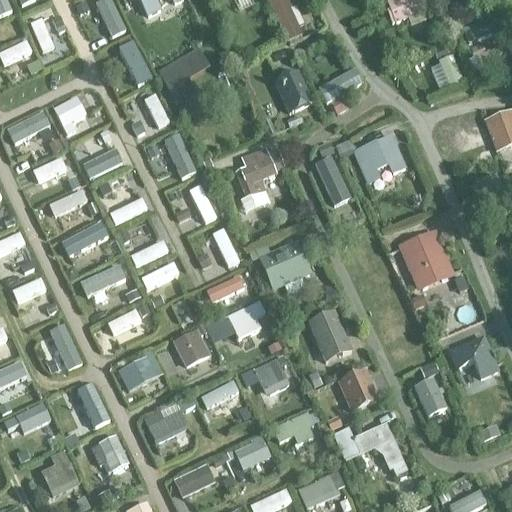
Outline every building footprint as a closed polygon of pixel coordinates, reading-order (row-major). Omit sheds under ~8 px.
[(4,0),(0,0),(0,21),(12,17),(4,0)] [(181,0),(137,0),(147,20),(159,15),(155,5),(164,0),(170,0),(174,8),(183,3),(181,0)] [(276,0),(268,4),(288,46),(303,39),(298,30),(304,27),(296,9),(303,6),(300,0),(276,0)] [(400,0),(387,6),(390,13),(386,14),(392,27),(395,26),(396,28),(408,22),(412,31),(426,25),(422,17),(427,15),(420,0),(400,0)] [(490,0),(465,0),(468,5),(470,4),(474,14),(487,8),(486,6),(492,4),(490,0)] [(511,1),(503,6),(511,25),(511,1)] [(114,7),(82,23),(87,34),(97,29),(99,35),(109,31),(105,24),(119,18),(114,7)] [(468,48),(506,33),(501,19),(462,34),(468,48)] [(33,40),(46,70),(57,66),(51,53),(56,51),(53,44),(48,46),(45,40),(53,36),(51,33),(44,36),(44,35),(33,40)] [(26,45),(0,58),(0,62),(4,70),(32,56),(26,45)] [(129,45),(101,59),(106,70),(134,56),(129,45)] [(198,53),(158,76),(185,122),(198,113),(179,82),(205,67),(198,53)] [(438,65),(450,93),(464,87),(452,60),(438,65)] [(147,76),(119,89),(124,100),(152,86),(147,76)] [(297,77),(279,85),(289,107),(285,109),(289,117),(311,107),(297,77)] [(76,101),(53,113),(67,139),(76,135),(72,127),(86,120),(76,101)] [(160,107),(132,121),(137,132),(165,118),(160,107)] [(511,119),(511,118),(486,126),(497,158),(511,151),(511,119)] [(24,128),(37,157),(48,151),(35,123),(24,128)] [(487,165),(475,127),(462,131),(463,132),(455,134),(459,148),(468,145),(476,169),(487,165)] [(59,133),(45,140),(51,152),(65,146),(59,133)] [(178,138),(154,150),(159,161),(183,149),(178,138)] [(353,156),(353,157),(368,189),(381,184),(376,174),(388,169),(392,179),(406,173),(391,139),(353,156)] [(90,174),(118,160),(113,149),(95,158),(94,155),(90,157),(91,159),(85,163),(90,174)] [(245,173),(235,177),(246,202),(246,203),(265,195),(260,185),(276,179),(274,174),(283,170),(276,154),(267,158),(265,154),(241,163),(245,173)] [(318,179),(332,210),(348,203),(350,206),(351,206),(353,210),(358,207),(350,190),(345,192),(335,171),(318,179)] [(470,191),(488,228),(511,216),(511,214),(511,213),(511,200),(509,195),(505,197),(496,178),(470,191)] [(76,180),(42,196),(47,207),(81,191),(76,180)] [(127,185),(99,199),(104,209),(132,196),(127,185)] [(89,206),(55,221),(60,231),(93,217),(93,215),(98,213),(95,205),(89,207),(89,206)] [(0,244),(17,236),(12,225),(11,226),(8,221),(0,224),(0,244)] [(96,230),(69,245),(75,256),(102,241),(96,230)] [(403,253),(419,292),(447,280),(431,241),(403,253)] [(207,268),(236,253),(230,242),(202,256),(207,268)] [(163,246),(130,261),(136,272),(168,257),(163,246)] [(297,249),(260,265),(272,293),(309,277),(297,249)] [(112,256),(82,274),(88,284),(111,271),(109,267),(116,263),(112,256)] [(20,271),(34,299),(35,299),(37,303),(46,298),(44,294),(45,294),(31,265),(20,271)] [(173,267),(142,283),(147,294),(179,278),(173,267)] [(219,300),(246,287),(245,287),(252,284),(247,274),(214,290),(219,300)] [(124,286),(93,300),(98,311),(129,296),(124,286)] [(50,301),(22,314),(27,325),(44,317),(45,321),(50,319),(49,315),(55,312),(50,301)] [(193,301),(167,314),(172,325),(198,312),(193,301)] [(261,305),(217,326),(225,343),(235,338),(238,344),(261,333),(254,320),(265,314),(261,305)] [(135,314),(108,329),(113,339),(141,325),(135,314)] [(334,318),(307,329),(325,370),(352,359),(334,318)] [(172,346),(186,373),(211,360),(197,334),(172,346)] [(66,336),(38,349),(43,360),(60,352),(61,355),(66,353),(65,350),(71,347),(66,336)] [(479,384),(496,376),(482,343),(449,357),(456,374),(472,367),(479,384)] [(0,361),(11,357),(6,346),(0,349),(0,361)] [(153,358),(118,376),(128,396),(139,390),(135,384),(160,372),(153,358)] [(266,402),(290,390),(281,372),(287,369),(283,361),(254,375),(254,373),(241,380),(247,392),(258,387),(266,402)] [(414,392),(428,422),(447,412),(441,399),(444,397),(442,392),(438,394),(435,388),(443,385),(435,369),(426,374),(430,381),(432,380),(433,383),(414,392)] [(363,376),(340,387),(353,416),(376,406),(363,376)] [(20,378),(0,386),(0,400),(4,398),(5,402),(10,400),(8,396),(25,388),(20,378)] [(233,386),(201,403),(206,413),(238,396),(233,386)] [(106,420),(92,392),(77,399),(89,425),(85,428),(88,435),(108,426),(105,421),(106,420)] [(43,408),(4,427),(7,433),(18,427),(24,438),(51,425),(43,408)] [(155,446),(188,431),(177,409),(144,425),(155,446)] [(308,417),(273,433),(279,448),(295,441),(298,449),(313,442),(309,433),(314,430),(308,417)] [(395,482),(405,477),(385,430),(353,444),(349,433),(334,440),(345,466),(372,455),(382,461),(388,476),(392,474),(395,482)] [(129,467),(116,441),(91,453),(99,470),(107,467),(112,476),(129,467)] [(243,475),(271,461),(261,441),(251,446),(252,448),(234,457),(243,475)] [(53,501),(80,489),(64,456),(51,462),(55,471),(42,478),(53,501)] [(206,469),(174,485),(183,504),(216,488),(206,469)] [(306,511),(310,511),(340,498),(338,494),(344,492),(337,475),(318,484),(319,485),(298,495),(306,511)] [(286,494),(250,511),(278,511),(291,506),(286,494)] [(485,511),(479,499),(453,511),(485,511)]
